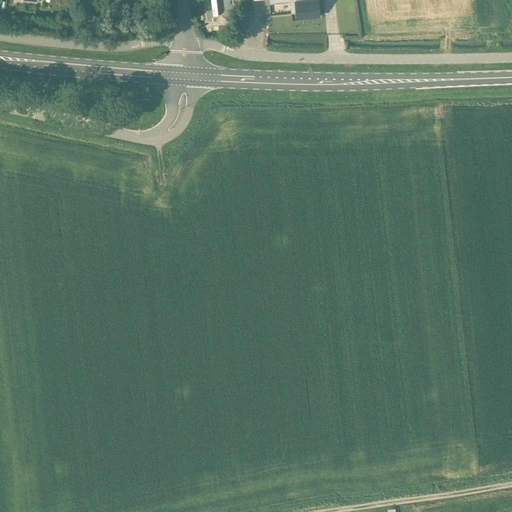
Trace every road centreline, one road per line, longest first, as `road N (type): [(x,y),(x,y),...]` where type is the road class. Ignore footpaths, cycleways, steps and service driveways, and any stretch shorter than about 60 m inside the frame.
road 1 (unclassified): [(184,41),(249,56),(511,58)]
road 2 (primary): [(193,76),(511,78)]
road 3 (unclassified): [(184,41),(100,47),(0,36)]
road 4 (track): [(339,511),(511,484)]
road 5 (primary): [(0,58),(173,75)]
road 6 (unclassified): [(0,107),(154,136)]
